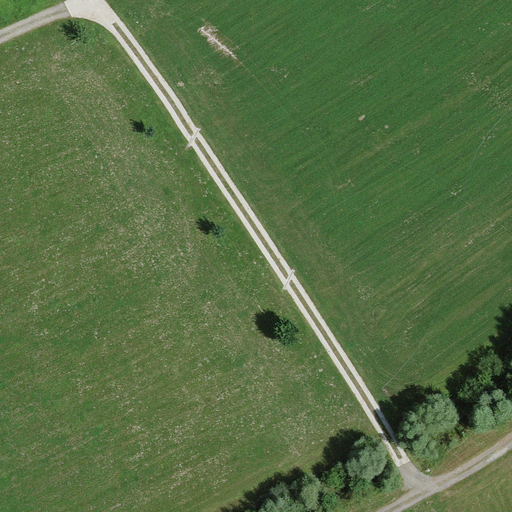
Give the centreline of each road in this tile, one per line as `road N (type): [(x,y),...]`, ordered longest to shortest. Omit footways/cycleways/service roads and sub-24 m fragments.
road 1 (track): [(96,0),(351,374),(423,496)]
road 2 (track): [(511,441),(395,511)]
